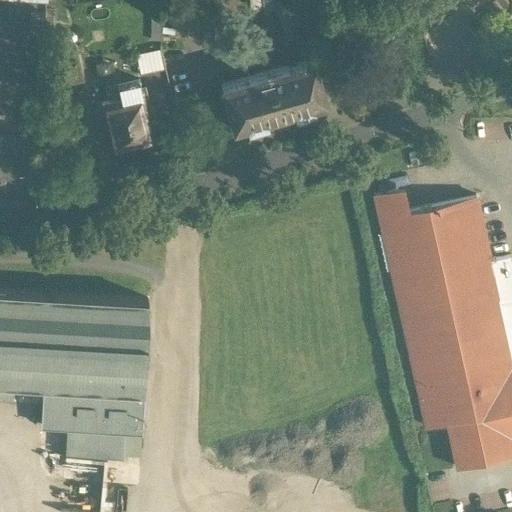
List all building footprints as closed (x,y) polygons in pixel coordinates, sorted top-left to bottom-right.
[(299,9),(283,0),(275,0),(286,40),(307,35),(299,9)] [(23,23),(0,21),(0,124),(18,126),(23,23)] [(160,30),(138,29),(137,47),(159,48),(160,30)] [(313,58),(221,85),(234,128),(247,124),(248,128),(264,123),(263,119),(294,111),(295,114),(313,109),(312,105),(326,101),(313,58)] [(139,80),(117,85),(120,99),(100,103),(103,113),(97,114),(102,135),(108,133),(112,151),(153,141),(139,80)] [(395,189),(374,194),(425,427),(445,422),(455,466),(511,453),(511,259),(511,254),(490,259),(475,195),(400,212),(395,189)] [(146,297),(0,289),(0,381),(43,383),(40,423),(139,431),(146,297)]
